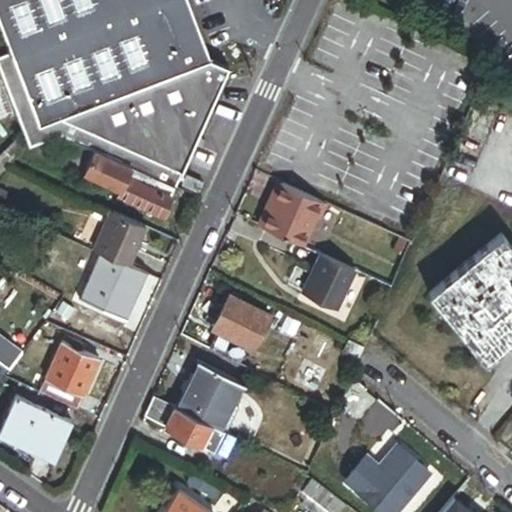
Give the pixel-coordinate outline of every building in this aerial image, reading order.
[(24,88),(8,94),(21,126),(37,120),(39,127),(212,61),(188,0),(0,0),(0,24),(11,52),(24,88)] [(11,52),(0,56),(0,72),(8,94),(24,88),(11,52)] [(229,68),(212,61),(39,127),(37,120),(21,126),(23,133),(28,147),(63,136),(70,139),(176,186),(229,68)] [(0,77),(0,120),(14,116),(0,77)] [(0,173),(28,147),(23,133),(0,154),(0,173)] [(162,215),(176,186),(70,139),(60,161),(120,189),(117,194),(162,215)] [(277,181),(266,206),(270,208),(282,183),(277,181)] [(266,206),(257,225),(302,246),(316,217),(319,218),(326,203),(282,183),(270,208),(266,206)] [(146,227),(112,212),(94,250),(101,253),(128,265),(146,227)] [(511,245),(501,232),(428,293),(484,360),(511,337),(511,245)] [(125,319),(146,273),(128,265),(101,253),(80,298),(125,319)] [(354,271),(320,254),(301,293),(336,310),(354,271)] [(228,294),(211,328),(229,337),(225,345),(238,351),(241,344),(251,348),(268,314),(228,294)] [(0,382),(23,351),(0,334),(0,382)] [(341,353),(358,362),(365,348),(348,340),(341,353)] [(61,342),(44,379),(81,395),(98,358),(61,342)] [(198,362),(176,407),(214,425),(226,400),(233,403),(243,384),(198,362)] [(39,392),(75,408),(81,395),(44,379),(39,392)] [(37,438),(32,447),(54,457),(71,420),(15,394),(2,422),(37,438)] [(176,407),(153,396),(143,416),(204,446),(214,425),(176,407)] [(0,426),(0,431),(32,447),(37,438),(2,422),(0,426)] [(214,425),(204,446),(226,457),(236,436),(214,425)] [(365,458),(348,478),(360,489),(358,491),(381,511),(393,511),(428,472),(398,446),(378,469),(365,458)] [(340,511),(345,506),(313,478),(302,490),(326,511),(340,511)] [(177,489),(159,511),(207,511),(192,501),(196,496),(183,487),(180,491),(177,489)] [(463,511),(464,511),(466,508),(452,496),(438,511),(463,511)]
